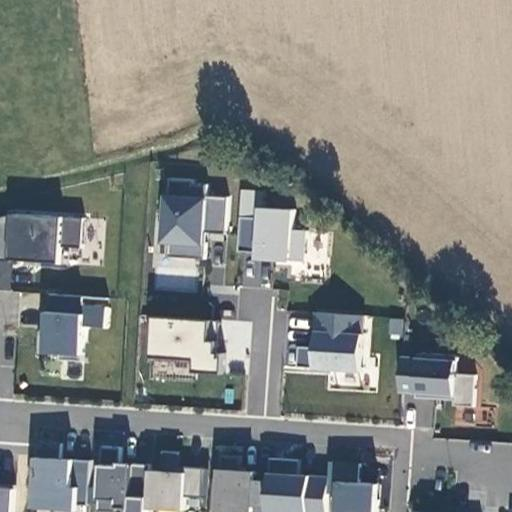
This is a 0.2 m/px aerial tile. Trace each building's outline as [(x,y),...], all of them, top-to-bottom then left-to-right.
[(226,232),(230,193),(161,188),(156,254),(202,258),(204,230),(226,232)] [(250,260),(304,262),(305,229),(294,229),(295,209),(254,207),(255,189),(240,188),(237,247),(251,248),(250,260)] [(82,219),(0,213),(0,258),(79,263),(82,219)] [(0,287),(8,289),(11,262),(0,260),(0,287)] [(107,328),(109,299),(42,293),(36,354),(82,358),(85,326),(107,328)] [(308,347),(297,346),(295,370),(361,375),(366,315),(312,310),(308,347)] [(144,361),(218,368),(222,322),(148,316),(144,361)] [(394,397),(474,403),(477,375),(455,373),(456,360),(398,355),(394,397)] [(148,511),(152,465),(134,463),(133,471),(121,471),(123,448),(103,446),(99,511),(107,511),(148,511)] [(242,456),(222,455),(218,511),(268,511),(271,475),(256,474),(257,472),(241,471),(242,456)] [(30,456),(26,509),(69,511),(84,511),(89,460),(30,456)] [(272,458),(271,475),(268,511),(328,511),(330,477),(300,475),(301,460),(272,458)] [(0,511),(8,511),(10,487),(0,486),(0,511)]
